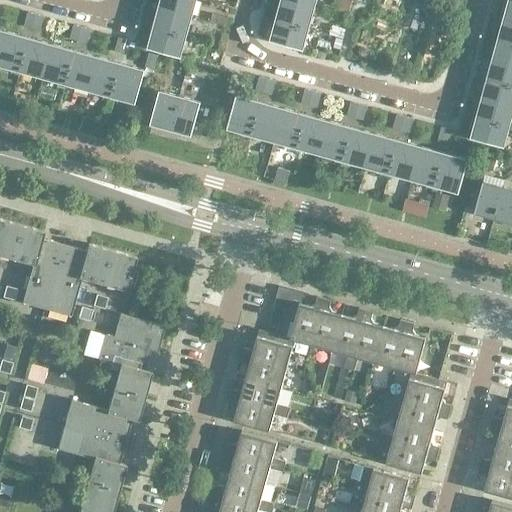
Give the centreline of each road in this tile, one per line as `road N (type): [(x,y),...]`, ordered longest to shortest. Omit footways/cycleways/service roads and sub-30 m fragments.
road 1 (residential): [(181,511),(260,229)]
road 2 (tertiary): [(260,229),(0,156)]
road 3 (tertiary): [(502,295),(260,229)]
road 4 (residential): [(429,101),(266,56),(241,42),(246,0)]
road 5 (residential): [(441,511),(502,295)]
